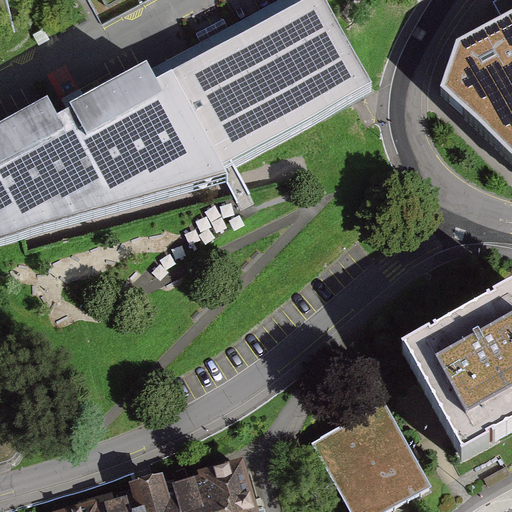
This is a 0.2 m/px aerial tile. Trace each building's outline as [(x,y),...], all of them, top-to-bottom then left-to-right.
[(6,0),(0,0),(0,34),(15,31),(6,0)] [(0,242),(228,180),(223,170),(228,167),(372,89),(323,0),(308,0),(168,76),(156,83),(147,66),(69,108),(71,112),(58,119),(48,101),(0,127),(0,242)] [(511,12),(501,18),(455,44),(440,91),(511,157),(511,12)] [(449,436),(465,464),(511,437),(511,296),(404,356),(449,436)] [(314,445),(350,511),(390,511),(432,489),(413,454),(387,406),(314,445)] [(77,511),(259,511),(245,464),(170,485),(166,474),(133,483),(136,495),(77,511)]
